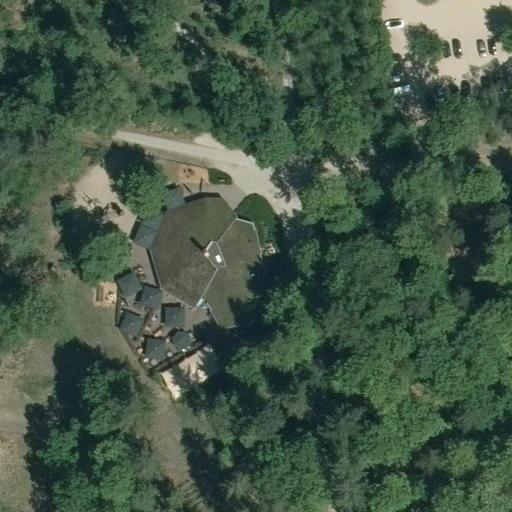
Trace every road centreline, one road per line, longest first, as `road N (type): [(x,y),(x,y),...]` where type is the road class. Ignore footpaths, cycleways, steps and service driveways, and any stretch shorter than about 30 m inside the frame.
road 1 (track): [(511,291),(455,358),(318,435),(210,467),(111,444)]
road 2 (track): [(511,423),(473,372),(469,341),(420,309),(343,279),(300,238)]
road 3 (unclassified): [(511,167),(303,174)]
road 4 (track): [(287,170),(272,0)]
